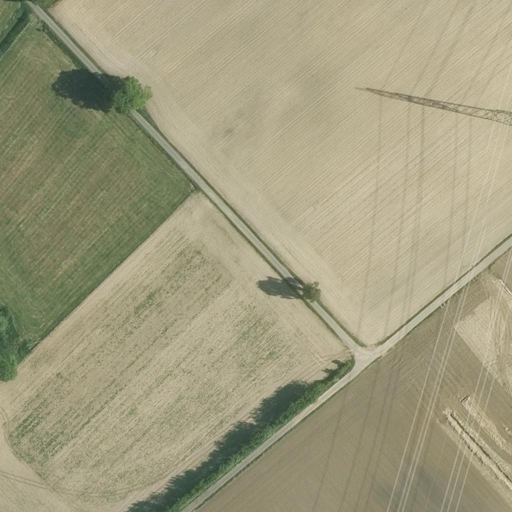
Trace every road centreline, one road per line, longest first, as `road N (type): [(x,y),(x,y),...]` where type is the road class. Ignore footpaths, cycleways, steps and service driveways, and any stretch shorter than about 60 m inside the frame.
road 1 (unclassified): [(366,363),(28,0)]
road 2 (unclassified): [(184,511),(366,363)]
road 3 (unclassified): [(366,363),(511,241)]
